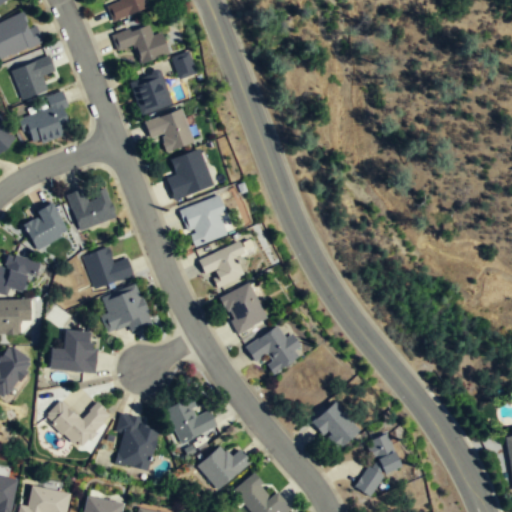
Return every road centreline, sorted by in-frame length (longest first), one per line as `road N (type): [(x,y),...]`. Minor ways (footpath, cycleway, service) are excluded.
road 1 (residential): [(481,511),(423,408),(339,304),(298,236),(205,0)]
road 2 (residential): [(329,511),(198,336),(58,0)]
road 3 (residential): [(114,136),(0,190)]
